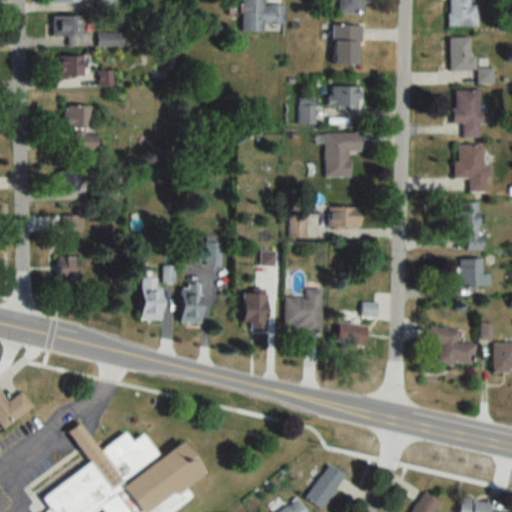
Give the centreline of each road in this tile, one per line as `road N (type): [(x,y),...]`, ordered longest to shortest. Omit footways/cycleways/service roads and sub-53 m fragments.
road 1 (tertiary): [(18,331),(511,447)]
road 2 (residential): [(392,421),(402,0)]
road 3 (residential): [(18,331),(16,0)]
